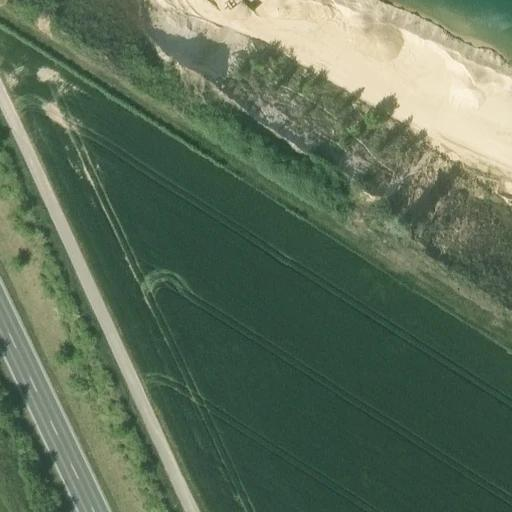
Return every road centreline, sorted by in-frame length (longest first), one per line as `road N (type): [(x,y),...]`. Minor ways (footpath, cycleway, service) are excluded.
road 1 (track): [(0,90),(199,511)]
road 2 (secondary): [(80,511),(0,342)]
